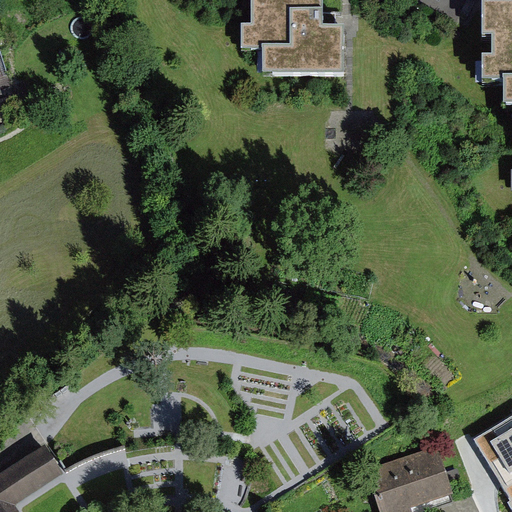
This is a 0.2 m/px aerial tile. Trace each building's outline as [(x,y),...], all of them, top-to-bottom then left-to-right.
[(253,91),(340,91),(340,39),(334,39),(334,28),(318,28),(317,0),(234,0),(235,9),(248,9),(248,41),(235,41),(235,65),(253,65),(253,91)] [(407,0),(461,29),(477,0),(407,0)] [(510,206),(511,206),(511,16),(476,17),(476,52),(487,52),(487,73),(476,73),(476,94),(496,94),(496,120),(511,119),(511,151),(511,183),(510,183),(510,206)] [(511,418),(475,441),(511,500),(507,502),(511,510),(511,418)] [(447,496),(454,494),(438,444),(365,467),(379,511),(421,511),(449,503),(447,496)] [(0,511),(43,511),(64,499),(46,471),(0,501),(0,511)]
